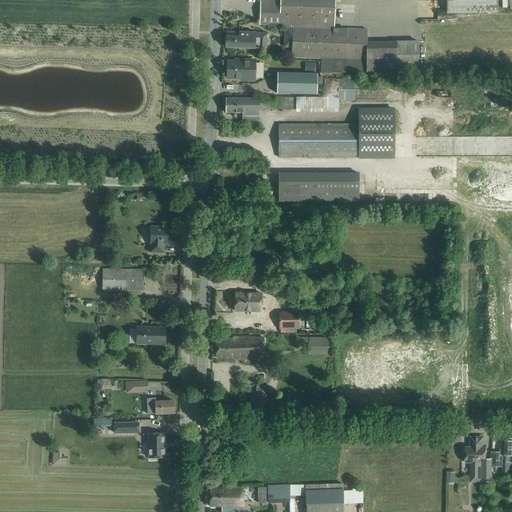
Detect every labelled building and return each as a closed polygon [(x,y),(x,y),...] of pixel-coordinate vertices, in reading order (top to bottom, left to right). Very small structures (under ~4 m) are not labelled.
[(419,42),(396,42),(367,41),(367,29),(334,28),(334,0),(280,0),(280,2),(261,1),(260,25),(268,25),(268,29),(280,30),(278,57),(321,59),(320,73),(396,72),(419,72),(419,42)] [(438,15),(439,0),(437,0),(419,0),(419,14),(438,15)] [(498,0),(446,0),(446,10),(498,10),(498,0)] [(262,41),(266,42),(267,34),(255,33),(239,32),(239,34),(236,34),(236,33),(227,32),(227,36),(226,36),(225,47),(261,49),(262,41)] [(241,79),(241,80),(255,81),(255,61),(242,60),(241,62),(227,61),(227,78),(241,79)] [(276,73),(276,93),(316,94),(316,74),(276,73)] [(337,101),(386,102),(386,81),(338,81),(337,101)] [(242,125),(252,125),(259,125),(259,110),(296,110),(296,98),(236,98),(226,98),(226,113),(242,113),(242,125)] [(288,125),(278,125),(278,157),(288,157),(359,157),(395,157),(394,110),(358,110),(358,125),(288,125)] [(359,174),(278,174),(278,202),(359,202),(359,174)] [(150,253),(154,253),(164,253),(164,246),(165,241),(169,241),(169,227),(150,226),(150,236),(150,245),(150,253)] [(78,285),(102,285),(102,291),(143,291),(143,270),(78,269),(78,285)] [(264,288),(256,288),(246,287),(246,293),(220,292),(220,311),(230,311),(263,313),(264,288)] [(279,328),(298,328),(298,312),(279,312),(279,328)] [(136,344),(165,345),(166,328),(136,327),(136,344)] [(235,358),(245,358),(261,358),(261,352),(264,352),(264,337),(242,337),(233,337),(233,339),(216,339),(216,358),(235,358)] [(330,337),(297,337),(297,345),(308,345),(308,354),(330,354),(330,337)] [(133,391),(146,390),(146,382),(132,383),(133,391)] [(263,415),(263,408),(266,408),(267,395),(252,394),(250,414),(263,415)] [(289,409),(290,395),(278,394),(277,408),(289,409)] [(148,414),(164,413),(174,413),(173,401),(168,401),(163,401),(147,402),(148,414)] [(106,427),(105,421),(105,420),(105,419),(93,419),(94,427),(106,427)] [(115,433),(139,433),(138,423),(114,423),(115,433)] [(164,434),(148,434),(149,458),(150,458),(150,460),(157,460),(157,458),(165,457),(164,434)] [(466,450),(466,462),(471,462),(471,476),(481,477),(481,458),(486,458),(486,448),(483,448),(483,437),(470,437),(470,450),(466,450)] [(491,466),(503,466),(502,472),(510,473),(511,463),(509,462),(509,456),(511,455),(511,441),(503,441),(503,448),(500,448),(500,453),(492,452),(491,466)] [(67,465),(67,457),(59,457),(59,452),(53,452),(53,465),(67,465)] [(290,486),(290,501),(306,501),(306,511),(343,511),(342,484),(306,485),(290,486)] [(290,486),(268,486),(269,502),(290,501),(290,486)] [(242,511),(242,487),(210,488),(210,506),(221,506),(221,511),(242,511)] [(265,488),(258,488),(258,504),(266,504),(265,488)]
